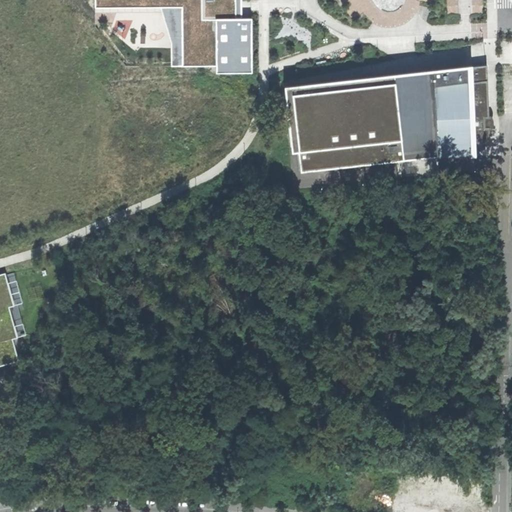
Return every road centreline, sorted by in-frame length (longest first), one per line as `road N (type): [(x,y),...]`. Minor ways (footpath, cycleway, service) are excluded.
road 1 (residential): [(505,264),(499,511)]
road 2 (residential): [(306,0),(351,36),(486,29),(509,17)]
road 3 (secondary): [(189,511),(45,511)]
